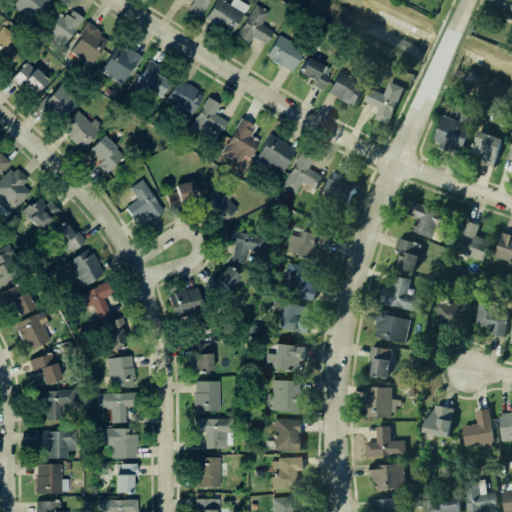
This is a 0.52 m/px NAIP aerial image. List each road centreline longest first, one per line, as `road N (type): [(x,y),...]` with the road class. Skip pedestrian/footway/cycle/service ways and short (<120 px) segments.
road 1 (residential): [(342,511),(343,390),(362,267),(396,160),(465,0)]
road 2 (residential): [(0,114),(86,196),(132,262),(159,360),(163,511)]
road 3 (residential): [(120,0),(337,132),(511,201)]
road 4 (residential): [(138,277),(187,264),(197,240),(171,234),(132,262)]
road 5 (residential): [(0,374),(11,511)]
